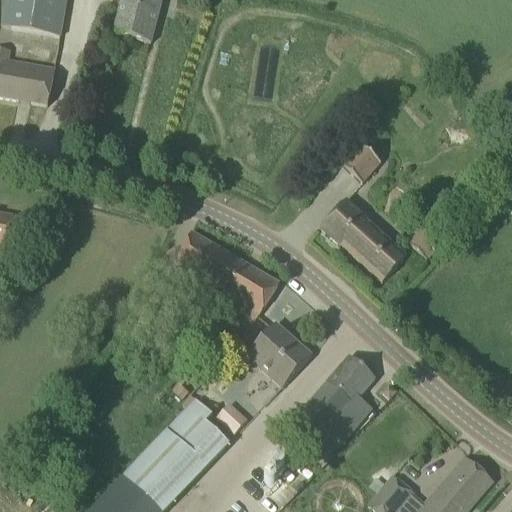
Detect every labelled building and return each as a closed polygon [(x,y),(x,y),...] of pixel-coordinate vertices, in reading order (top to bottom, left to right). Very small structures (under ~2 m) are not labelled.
[(3,0),(0,19),(0,29),(9,31),(49,39),(59,41),(66,0),(3,0)] [(118,0),(110,36),(150,46),(161,0),(118,0)] [(7,64),(9,54),(0,52),(0,101),(47,110),(53,71),(7,64)] [(346,106),(367,125),(380,111),(359,91),(346,106)] [(379,168),(359,150),(341,169),(362,188),(379,168)] [(321,233),(382,287),(406,260),(346,204),(321,233)] [(0,255),(6,257),(12,220),(0,217),(0,255)] [(426,228),(443,245),(453,234),(436,218),(426,228)] [(407,246),(426,263),(441,247),(422,230),(407,246)] [(228,320),(246,333),(278,287),(190,235),(180,253),(161,293),(176,301),(187,279),(236,306),(228,320)] [(135,318),(149,323),(159,299),(145,293),(135,318)] [(246,360),(282,392),(311,359),(275,327),(246,360)] [(348,360),(289,429),(315,451),(340,421),(355,433),(371,414),(358,402),(374,382),(348,360)] [(179,388),(172,395),(179,402),(186,395),(179,388)] [(387,388),(381,396),(388,402),(395,395),(387,388)] [(195,404),(122,481),(154,511),(167,511),(228,448),(205,426),(212,419),(195,404)] [(421,475),(435,487),(461,459),(447,446),(421,475)] [(469,511),(492,486),(464,461),(424,506),(422,504),(415,511),(469,511)] [(366,508),(371,511),(400,511),(413,496),(414,495),(392,477),(384,487),(376,496),(366,508)] [(376,480),(368,489),(376,496),(384,487),(376,480)] [(154,511),(122,481),(92,511),(154,511)]
